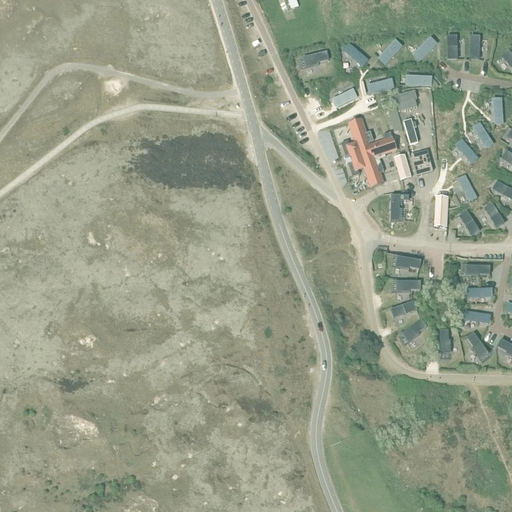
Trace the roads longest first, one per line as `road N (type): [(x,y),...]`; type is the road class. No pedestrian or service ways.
road 1 (unclassified): [(336,511),(316,446),(326,351),(255,132)]
road 2 (unclassified): [(511,379),(428,376),(395,366),(376,328),(348,211)]
road 3 (track): [(244,91),(196,95),(72,65),(52,73),(0,136)]
road 4 (unclassified): [(348,211),(248,0)]
road 5 (unclassified): [(255,132),(214,0)]
road 6 (unclassified): [(348,211),(255,132)]
